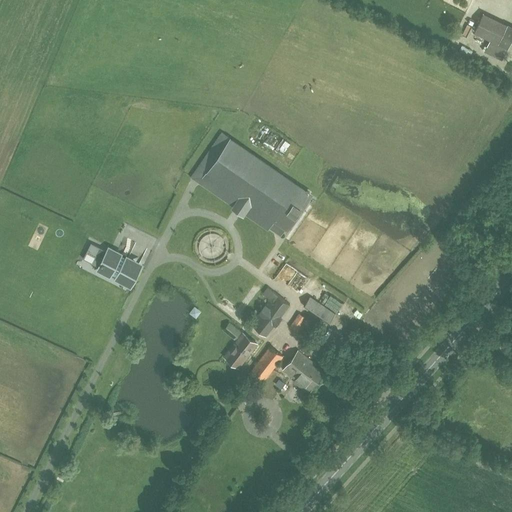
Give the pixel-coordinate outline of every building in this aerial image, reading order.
[(511,39),(511,27),(484,14),(475,32),(491,39),(485,51),(502,60),(511,39)] [(465,46),(463,53),(473,55),(474,48),(465,46)] [(223,134),(193,177),(194,178),(195,176),(201,180),(200,182),(235,207),(234,208),(243,214),(244,213),(269,230),(270,228),(281,235),(287,227),(296,215),(297,215),(302,207),(302,206),(310,194),(288,178),(288,179),(233,140),(223,134)] [(281,148),(290,153),(294,144),(285,140),(281,148)] [(184,203),(189,205),(193,196),(188,194),(184,203)] [(131,282),(139,266),(92,242),(88,250),(106,259),(104,262),(103,261),(102,264),(103,264),(102,267),(131,282)] [(290,304),(268,287),(263,294),(270,299),(251,324),(266,336),(290,304)] [(319,297),(341,309),(347,300),(325,287),(319,297)] [(339,311),(311,299),(308,307),(336,319),(339,311)] [(299,333),(308,319),(299,313),(289,327),(299,333)] [(230,321),(223,330),(235,339),(242,331),(230,321)] [(257,343),(243,333),(227,355),(240,365),(257,343)] [(283,356),(270,346),(251,371),(264,381),(283,356)] [(299,350),(284,369),(299,382),(302,378),(313,386),(324,373),(313,364),(309,361),(310,359),(299,350)]
